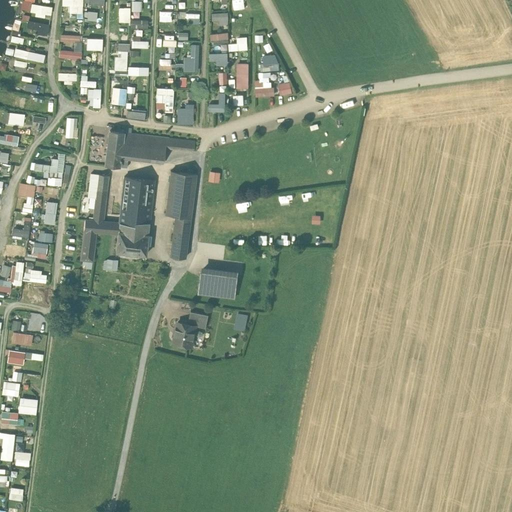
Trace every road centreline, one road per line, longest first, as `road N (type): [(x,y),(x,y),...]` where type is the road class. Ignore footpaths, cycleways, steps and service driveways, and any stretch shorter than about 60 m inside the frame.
road 1 (track): [(209,134),(190,259),(157,309),(109,511)]
road 2 (residential): [(511,68),(315,100)]
